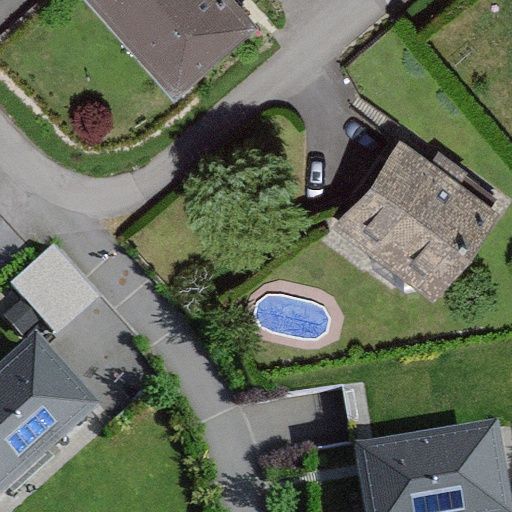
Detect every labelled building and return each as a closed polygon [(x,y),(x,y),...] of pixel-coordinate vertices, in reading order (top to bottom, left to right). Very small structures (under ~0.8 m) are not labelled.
[(245,11),(235,0),(83,0),(163,86),(245,11)] [(496,206),(391,134),(329,223),(434,295),(496,206)] [(98,296),(51,244),(10,280),(57,333),(98,296)] [(0,491),(101,406),(39,333),(0,365),(0,491)] [(511,511),(511,491),(496,418),(348,450),(360,511),(511,511)]
